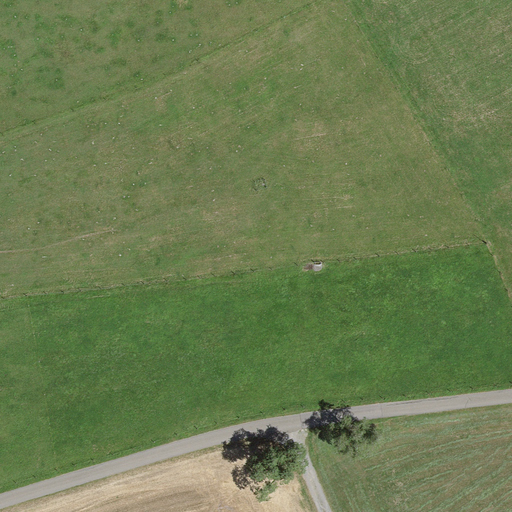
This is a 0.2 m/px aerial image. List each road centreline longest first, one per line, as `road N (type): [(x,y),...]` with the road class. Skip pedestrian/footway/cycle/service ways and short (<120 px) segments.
road 1 (track): [(0,495),(93,465),(296,422)]
road 2 (track): [(296,422),(511,396)]
